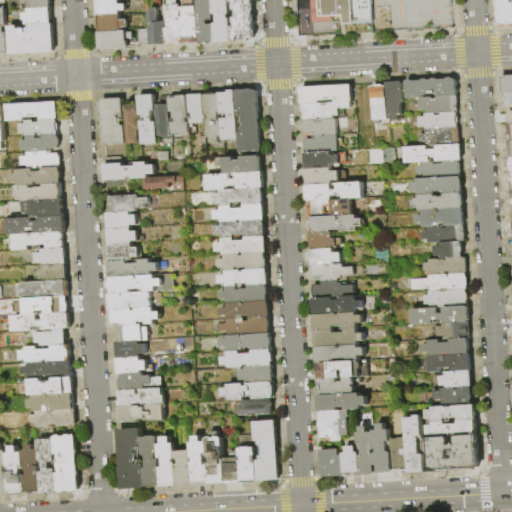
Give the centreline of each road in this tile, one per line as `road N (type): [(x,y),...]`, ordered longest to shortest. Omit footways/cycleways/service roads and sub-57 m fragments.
road 1 (residential): [(511,50),(0,80)]
road 2 (residential): [(72,0),(101,511)]
road 3 (residential): [(272,0),(302,505)]
road 4 (residential): [(473,0),(502,493)]
road 5 (secondary): [(511,492),(178,511)]
